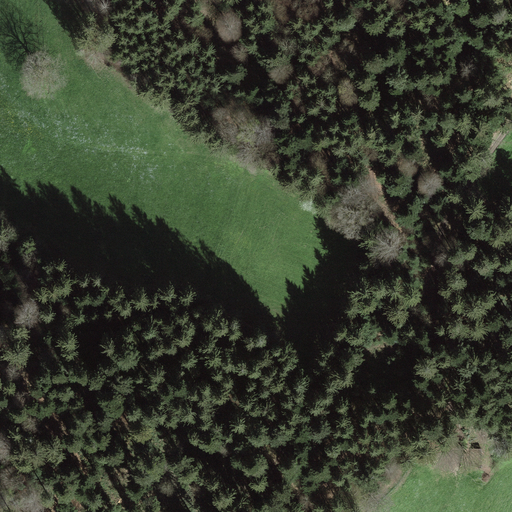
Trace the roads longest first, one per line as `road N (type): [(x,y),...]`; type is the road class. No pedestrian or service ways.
road 1 (track): [(356,0),(370,86),(360,240),(272,460),(241,511)]
road 2 (track): [(511,121),(456,200),(416,305),(405,470),(357,511)]
